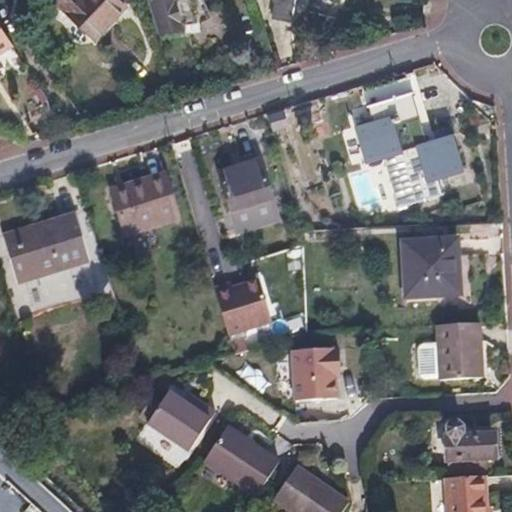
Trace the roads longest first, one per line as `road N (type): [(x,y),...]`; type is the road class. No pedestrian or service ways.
road 1 (residential): [(0,170),(460,34)]
road 2 (residential): [(511,402),(373,415),(335,444)]
